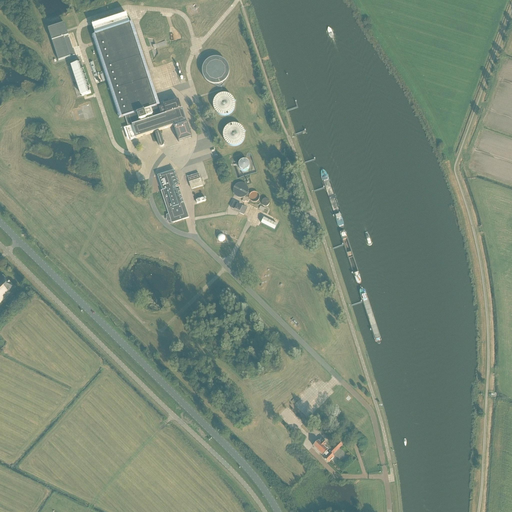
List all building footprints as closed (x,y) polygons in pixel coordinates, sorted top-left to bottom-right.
[(130,140),(187,122),(183,109),(181,109),(178,100),(163,105),(164,107),(159,108),(158,105),(132,23),(94,36),(120,118),(125,116),(128,127),(126,127),(130,140)] [(74,55),(64,25),(48,30),(59,60),(74,55)] [(91,94),(81,63),(71,66),(82,97),(91,94)] [(235,108),(235,105),(235,102),(234,100),(232,97),(230,96),(227,94),(224,94),(221,94),(219,96),(216,97),(215,100),(213,102),(213,105),(213,108),(215,111),(216,113),(219,115),(221,116),(224,116),(227,116),(230,115),(232,113),(234,111),(235,108)] [(192,137),(187,123),(174,127),(179,141),(192,137)] [(245,138),(245,135),(245,133),(244,130),(242,128),(239,126),(237,125),(234,124),(231,125),(228,126),(226,128),(224,130),(223,133),(223,135),(223,138),(224,141),(226,143),(228,145),(231,146),(234,147),(237,146),(239,145),(242,143),(244,141),(245,138)] [(157,133),(156,134),(156,135),(156,136),(157,140),(159,144),(159,146),(160,146),(161,147),(163,146),(164,145),(164,144),(164,142),(162,138),(161,134),(160,134),(160,133),(158,132),(157,133)] [(201,160),(215,157),(211,138),(207,139),(208,145),(210,145),(211,154),(200,156),(201,160)] [(249,168),(250,166),(249,164),(248,163),(247,161),(245,161),(243,161),(241,161),(240,163),(239,164),(239,166),(239,168),(240,170),(241,171),(243,172),(245,172),(247,171),(248,170),(249,168)] [(171,224),(189,218),(174,171),(158,176),(162,191),(161,191),(171,224)] [(200,178),(198,173),(187,177),(189,182),(191,190),(203,186),(200,178)] [(242,183),(241,183),(240,183),(238,183),(237,184),(236,184),(235,185),(234,186),(234,188),(233,189),(233,190),(233,192),(234,193),(234,194),(235,195),(236,196),(237,197),(238,198),(239,198),(240,198),(242,198),(243,198),(244,198),(244,197),(245,197),(246,196),(247,195),(248,194),(248,192),(248,191),(248,189),(248,188),(248,187),(247,186),(246,185),(245,184),(244,184),(243,183),(242,183)] [(259,199),(259,197),(259,196),(258,194),(256,193),(254,192),(252,193),(251,194),(250,196),(249,197),(249,199),(250,199),(251,201),(252,202),(254,203),(256,202),(258,201),(259,199)] [(244,216),(248,208),(234,202),(231,209),(244,216)] [(277,225),(264,218),(261,224),(275,230),(277,225)] [(0,305),(16,290),(2,276),(0,278),(0,305)] [(13,311),(9,307),(2,314),(6,318),(13,311)] [(314,446),(325,458),(333,450),(327,444),(328,444),(324,441),(322,439),(319,442),(319,441),(314,446)] [(340,443),(333,450),(325,458),(326,458),(325,459),(329,463),(335,458),(333,456),(343,446),(340,443)]
